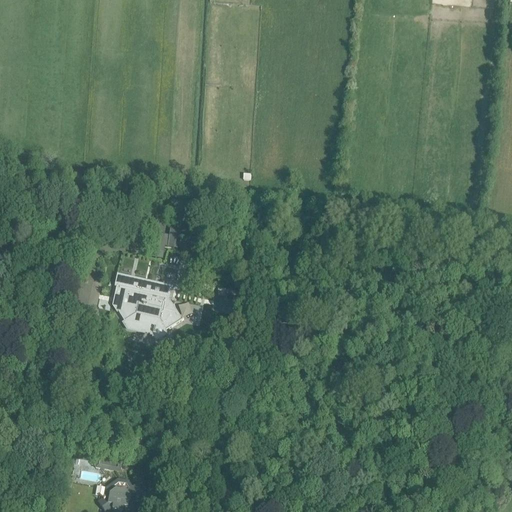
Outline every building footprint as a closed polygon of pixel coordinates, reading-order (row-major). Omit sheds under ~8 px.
[(168,248),(179,250),(182,232),(183,228),(171,226),(171,230),(168,248)] [(167,240),(146,237),(143,257),(164,260),(166,247),(166,248),(167,240)] [(183,295),(196,296),(197,280),(197,273),(185,273),(183,295)] [(117,288),(112,307),(117,315),(118,314),(119,315),(129,330),(153,336),(153,340),(159,342),(168,336),(166,332),(182,322),(169,301),(169,300),(170,300),(173,288),(117,276),(115,288),(117,288)] [(356,343),(345,341),(342,354),(353,357),(356,343)] [(115,451),(101,448),(99,459),(114,461),(115,451)] [(96,461),(95,469),(108,471),(108,470),(120,472),(121,466),(96,461)] [(139,509),(147,510),(149,497),(139,484),(133,488),(134,489),(132,490),(127,484),(121,488),(117,482),(106,490),(104,500),(98,504),(103,511),(111,511),(112,511),(115,511),(136,511),(138,511),(137,509),(139,508),(139,509)]
